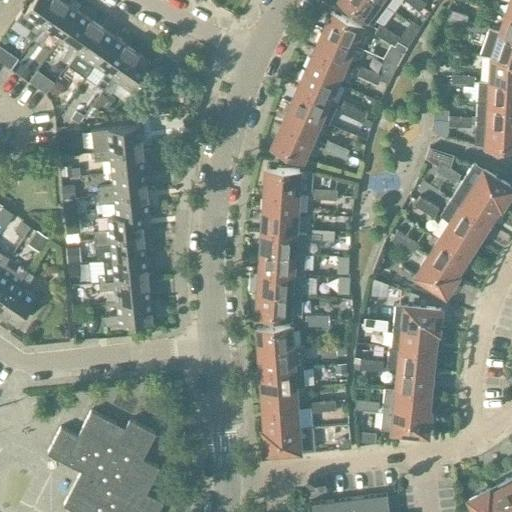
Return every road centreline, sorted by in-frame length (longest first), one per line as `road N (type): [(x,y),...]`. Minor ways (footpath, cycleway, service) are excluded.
road 1 (tertiary): [(212,346),(206,266),(218,165),(249,59)]
road 2 (residential): [(223,477),(421,456),(469,442)]
road 3 (residential): [(0,346),(30,366),(212,346)]
road 4 (residential): [(511,260),(477,350),(469,442)]
road 5 (tertiary): [(223,477),(212,346)]
road 6 (residential): [(249,59),(144,0)]
